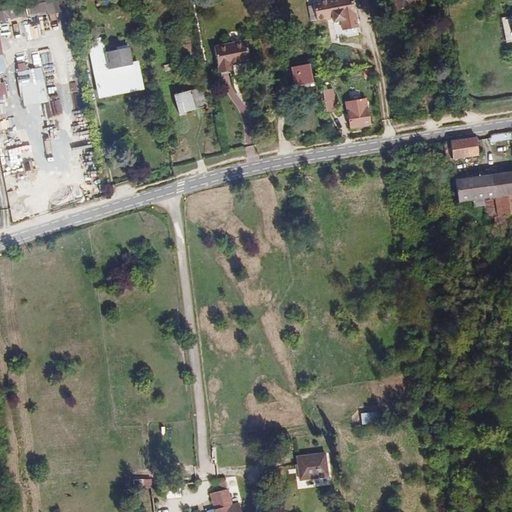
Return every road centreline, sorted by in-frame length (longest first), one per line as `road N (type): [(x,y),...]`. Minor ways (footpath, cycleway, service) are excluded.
road 1 (tertiary): [(511,124),(255,167),(0,242)]
road 2 (track): [(84,51),(115,206)]
road 3 (track): [(363,0),(391,143)]
road 4 (track): [(442,0),(465,108),(479,128)]
